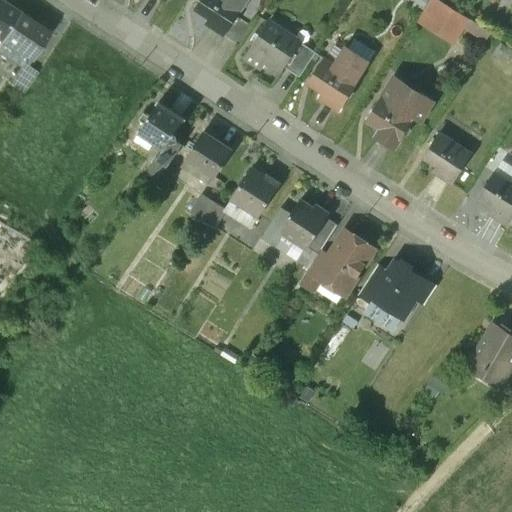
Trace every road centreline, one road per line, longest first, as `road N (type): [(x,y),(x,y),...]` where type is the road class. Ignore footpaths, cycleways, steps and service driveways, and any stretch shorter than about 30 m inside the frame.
road 1 (residential): [(511,277),(74,0)]
road 2 (track): [(511,401),(408,511)]
